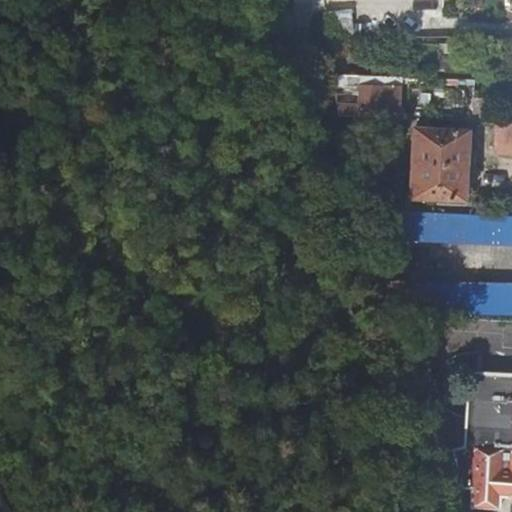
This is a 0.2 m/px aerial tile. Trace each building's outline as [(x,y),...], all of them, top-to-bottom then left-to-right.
[(327,39),(337,39),(337,34),(342,33),(342,5),(323,4),(327,39)] [(348,57),(349,39),(337,39),(327,39),(329,56),(348,57)] [(455,48),(440,48),(439,71),(474,73),(473,58),(456,57),(455,48)] [(332,76),(335,94),(346,94),(348,94),(348,76),(332,76)] [(336,101),(338,115),(405,120),(404,112),(401,112),(401,79),(360,77),(360,102),(346,101),(336,101)] [(511,153),(511,124),(497,124),(496,153),(511,153)] [(415,166),(468,169),(469,131),(416,130),(415,166)] [(467,202),(468,169),(415,166),(414,201),(467,202)] [(440,213),(372,211),(372,238),(493,242),(493,215),(440,213)] [(511,242),(511,215),(493,215),(493,242),(511,242)] [(391,309),(493,309),(493,306),(493,279),(390,278),(391,309)] [(493,306),(493,309),(511,309),(511,279),(493,279),(493,306)] [(457,450),(466,487),(475,488),(475,507),(503,507),(503,497),(511,496),(511,374),(467,374),(466,448),(457,450)]
